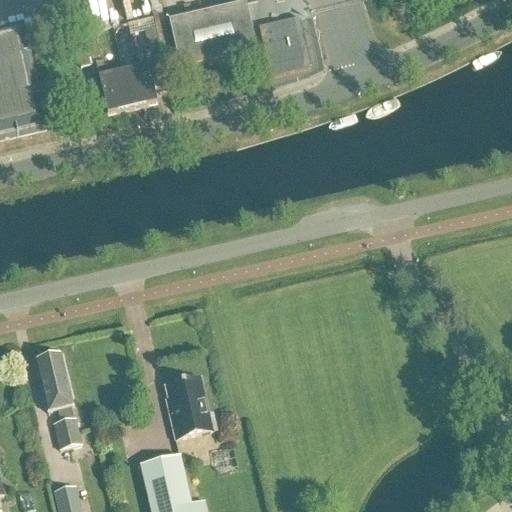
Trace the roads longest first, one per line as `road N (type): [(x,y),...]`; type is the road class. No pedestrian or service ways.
road 1 (residential): [(511,12),(433,54),(309,103),(0,179)]
road 2 (residential): [(0,305),(511,189)]
